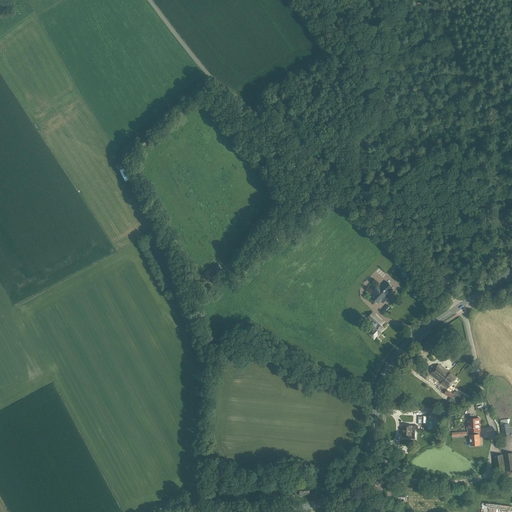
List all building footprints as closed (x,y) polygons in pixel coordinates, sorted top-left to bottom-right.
[(119,170),(125,182),(130,179),(125,168),(119,170)] [(215,265),(203,274),(209,282),(222,273),(215,265)] [(409,269),(404,268),(401,272),(402,277),(407,278),(411,274),(409,269)] [(387,282),(380,288),(378,286),(372,292),(379,299),(377,301),(377,300),(376,301),(375,301),(378,304),(393,288),(387,282)] [(374,331),(372,333),(372,334),(375,337),(376,337),(384,329),(379,324),(381,321),(375,315),(370,321),(374,324),(370,328),(374,331)] [(434,335),(421,345),(427,354),(440,343),(434,335)] [(448,388),(456,378),(439,364),(430,374),(441,383),(448,388)] [(451,398),(450,400),(461,406),(464,400),(469,403),(471,400),(456,391),(454,394),(453,394),(447,390),(444,395),(451,398)] [(479,431),(481,431),(480,418),(467,419),(468,432),(472,432),(472,435),(470,435),(471,446),(479,445),(478,438),(480,438),(479,434),(479,431)] [(501,425),(503,437),(511,436),(509,424),(501,425)] [(418,430),(418,426),(406,425),(406,427),(403,427),(402,436),(411,436),(411,438),(415,439),(415,429),(418,430)] [(511,452),(492,457),(494,471),(505,469),(505,471),(511,469),(511,452)] [(384,483),(387,470),(379,469),(376,481),(384,483)] [(508,481),(511,479),(511,471),(505,473),(503,477),(508,481)] [(298,487),(299,495),(309,494),(308,486),(298,487)]
